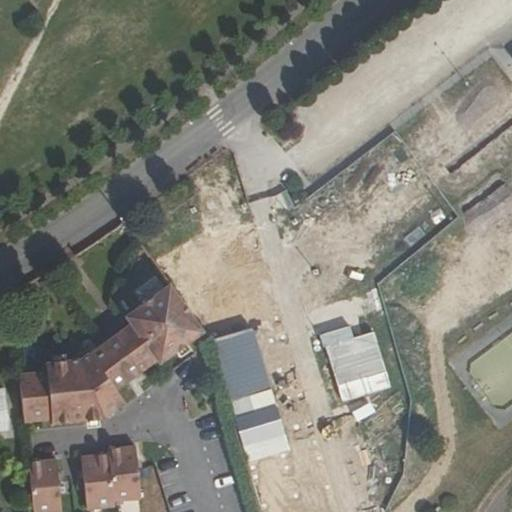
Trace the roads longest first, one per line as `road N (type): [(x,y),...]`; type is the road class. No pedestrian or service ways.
road 1 (primary): [(0,257),(216,114),(350,0)]
road 2 (unknown): [(241,93),(355,511)]
road 3 (residential): [(44,439),(162,425),(180,441),(203,511)]
